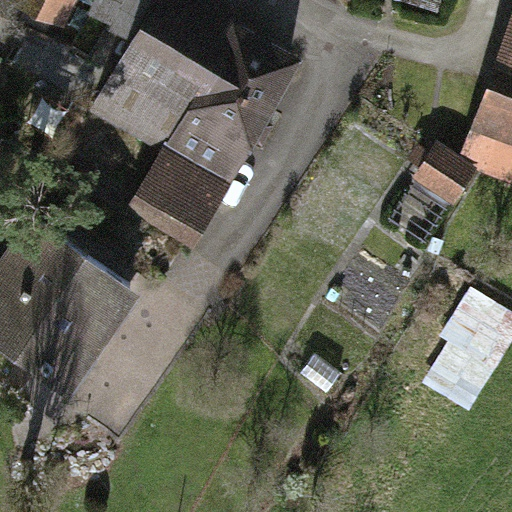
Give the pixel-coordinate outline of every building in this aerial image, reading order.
[(9,0),(70,29),(83,0),(9,0)] [(196,237),(305,42),(235,3),(236,0),(89,0),(85,6),(132,33),(90,107),(162,148),(132,201),(196,237)] [(511,13),(461,146),(441,135),(414,172),(456,200),(478,165),(511,176),(511,13)] [(145,272),(34,200),(0,252),(0,332),(37,356),(18,386),(56,410),(145,272)] [(471,408),(511,342),(511,305),(473,281),(441,331),(450,337),(424,379),(471,408)]
